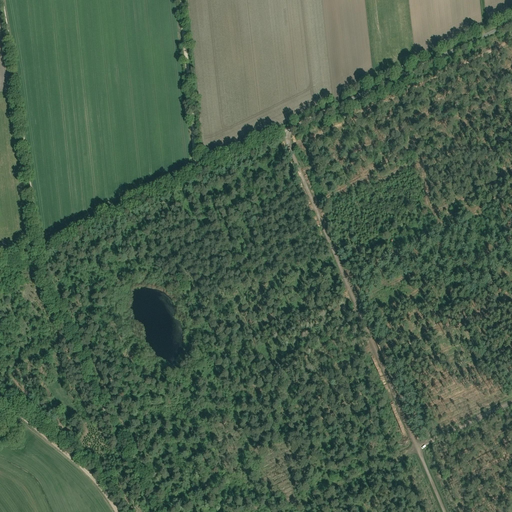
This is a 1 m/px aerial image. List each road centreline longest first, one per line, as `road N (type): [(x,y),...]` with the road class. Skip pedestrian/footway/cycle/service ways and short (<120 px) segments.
road 1 (track): [(511,22),(40,248)]
road 2 (track): [(287,129),(417,448),(511,403)]
road 3 (track): [(180,0),(196,172)]
road 4 (track): [(116,511),(101,489),(0,399)]
